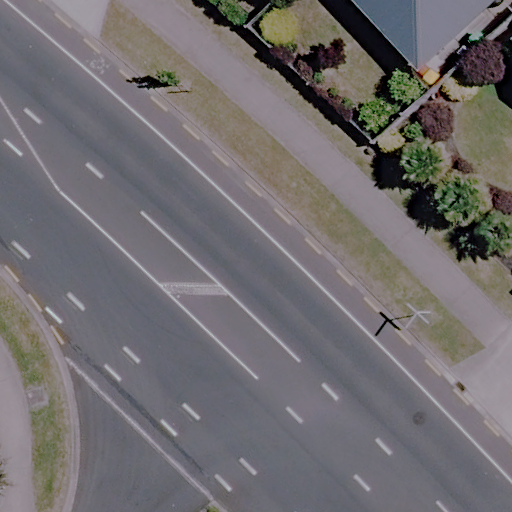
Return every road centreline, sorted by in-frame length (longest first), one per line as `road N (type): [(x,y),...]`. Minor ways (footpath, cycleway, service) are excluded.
road 1 (secondary): [(0,103),(330,409)]
road 2 (residential): [(230,511),(330,409)]
road 3 (secondary): [(330,409),(419,511)]
